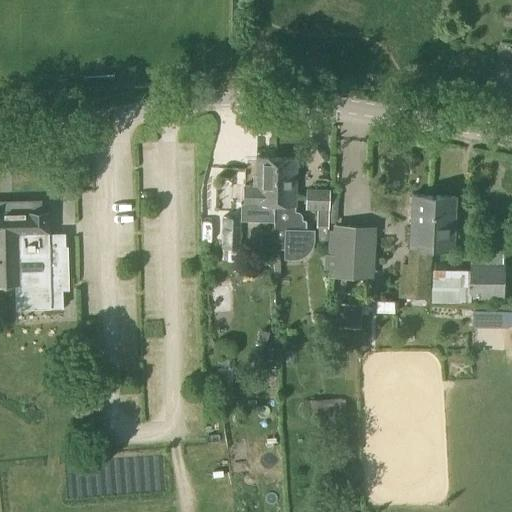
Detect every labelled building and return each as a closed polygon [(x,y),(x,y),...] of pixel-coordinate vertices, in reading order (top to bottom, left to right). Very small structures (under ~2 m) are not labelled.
[(244,187),(244,204),(275,206),(277,159),(257,158),(256,187),(244,187)] [(274,239),(273,251),(284,248),(283,254),(293,254),(295,254),(296,254),(297,253),(299,253),(300,252),(301,252),(302,251),(303,250),(304,249),(305,248),(306,247),(307,246),(307,245),(308,243),(308,242),(308,241),(309,231),(305,231),(305,222),(302,221),(302,219),(302,218),(302,217),(302,216),(301,215),(300,214),(299,213),(298,213),(297,212),(296,212),(295,212),(297,160),(277,159),(275,206),(274,239)] [(304,214),(316,214),(329,215),(329,193),(304,193),(304,214)] [(408,250),(407,264),(431,265),(432,251),(434,251),(435,214),(428,214),(429,196),(411,195),(408,250)] [(429,196),(428,214),(435,214),(434,251),(451,252),(454,197),(435,196),(429,196)] [(341,217),(353,214),(348,200),(336,203),(341,217)] [(68,289),(67,246),(61,247),(61,237),(54,237),(47,237),(47,212),(9,213),(0,212),(0,284),(15,285),(16,308),(62,307),(62,289),(68,289)] [(315,244),(328,244),(329,215),(316,214),(315,244)] [(221,248),(223,248),(223,259),(237,260),(237,249),(240,249),(241,219),(222,217),(221,248)] [(372,231),(335,229),(333,273),(369,275),(372,231)] [(401,264),(400,293),(430,295),(431,265),(407,264),(401,264)] [(470,303),(470,299),(503,300),(504,265),(469,264),(469,271),(432,270),(430,302),(470,303)] [(508,320),(508,300),(476,300),(476,319),(508,320)] [(22,330),(7,334),(12,350),(27,346),(22,330)] [(256,342),(264,345),(267,338),(268,334),(260,331),(257,339),(256,342)]
